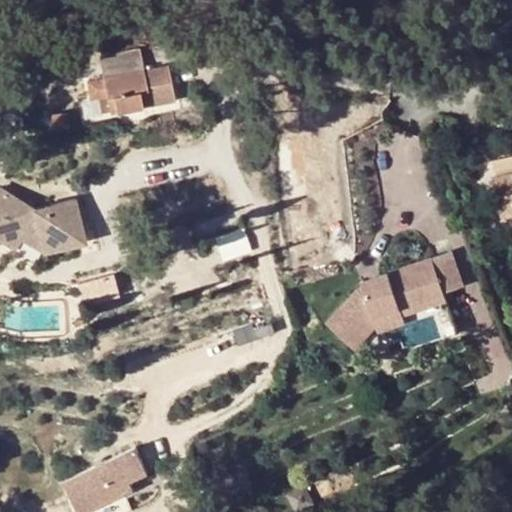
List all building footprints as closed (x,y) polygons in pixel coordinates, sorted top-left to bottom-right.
[(237,4),(223,2),(222,13),(235,16),(237,4)] [(120,73),(88,78),(92,100),(104,99),(107,112),(150,105),(143,69),(138,70),(137,67),(119,70),(120,73)] [(511,168),(494,173),(508,231),(511,230),(511,168)] [(0,183),(0,197),(19,228),(23,235),(46,246),(80,238),(83,231),(74,193),(35,203),(0,183)] [(19,228),(0,197),(0,220),(3,223),(0,228),(0,236),(17,245),(23,235),(19,228)] [(357,284),(328,318),(351,338),(374,310),(378,309),(401,300),(444,283),(430,248),(376,270),(378,275),(362,282),(357,284)] [(192,249),(162,256),(166,271),(195,264),(192,249)] [(376,270),(360,276),(362,282),(378,275),(376,270)] [(446,290),(444,283),(401,300),(403,307),(446,290)] [(401,300),(378,309),(380,315),(383,323),(406,314),(403,307),(401,300)] [(357,343),(380,315),(378,309),(374,310),(351,338),(357,343)] [(269,322),(254,327),(256,335),(271,330),(269,322)] [(146,472),(133,444),(61,478),(76,511),(77,511),(121,492),(129,488),(126,481),(146,472)] [(121,492),(77,511),(119,511),(128,508),(121,492)]
